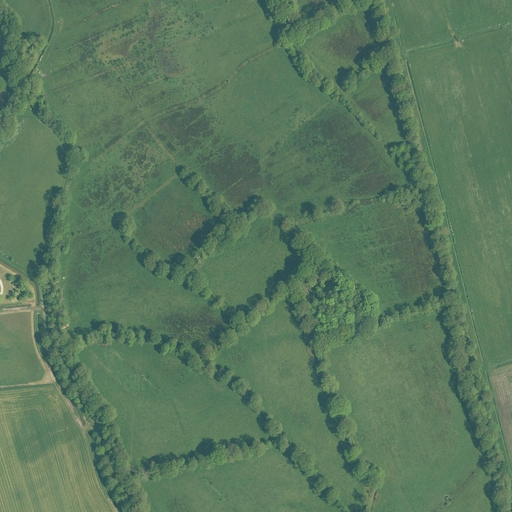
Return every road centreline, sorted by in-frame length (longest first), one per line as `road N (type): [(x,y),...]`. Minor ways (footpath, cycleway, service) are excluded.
road 1 (track): [(131,511),(57,353)]
road 2 (track): [(55,0),(56,39),(0,122)]
